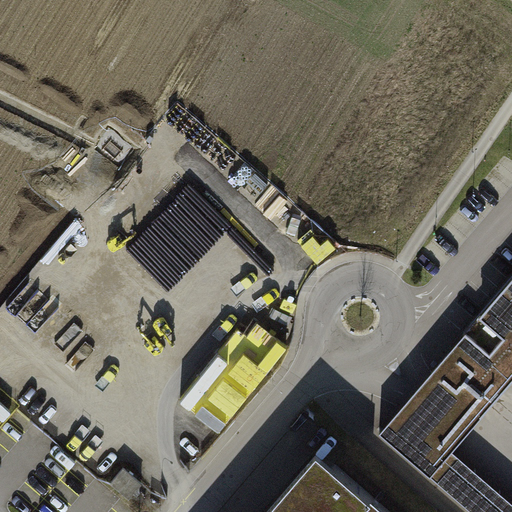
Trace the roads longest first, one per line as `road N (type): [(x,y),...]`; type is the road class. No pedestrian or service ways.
road 1 (unclassified): [(334,343),(190,511)]
road 2 (unknown): [(380,347),(511,449)]
road 3 (unclassified): [(389,338),(396,315),(390,296),(360,280),(328,297),(323,321),(334,343)]
